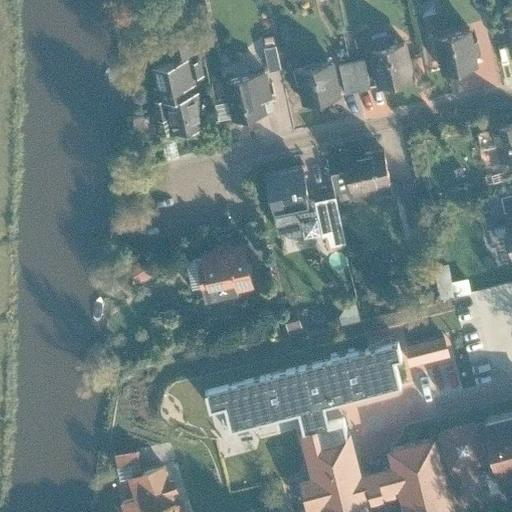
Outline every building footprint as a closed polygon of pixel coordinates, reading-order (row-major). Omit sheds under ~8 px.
[(498,0),(486,0),(492,25),(503,23),(498,0)] [(470,23),(434,31),(443,69),(479,61),(477,52),(481,50),(478,35),(473,35),(470,23)] [(414,75),(407,37),(369,44),(377,82),(414,75)] [(281,64),(276,41),(264,43),(269,67),(281,64)] [(197,78),(192,53),(151,61),(157,82),(150,84),(161,129),(207,119),(199,84),(185,86),(184,79),(197,78)] [(341,90),(333,54),(298,61),(305,97),(341,90)] [(370,85),(363,54),(351,56),(358,88),(370,85)] [(358,88),(351,56),(340,59),(347,90),(358,88)] [(265,63),(223,73),(233,114),(274,105),(265,63)] [(511,154),(511,118),(477,126),(481,144),(488,143),(491,159),(511,154)] [(393,188),(383,144),(344,152),(346,165),(330,168),(334,188),(350,185),(353,197),(393,188)] [(303,160),(265,168),(279,229),(303,225),(305,234),(321,229),(314,194),(310,194),(303,160)] [(423,221),(416,181),(400,184),(408,224),(423,221)] [(334,188),(314,194),(321,229),(342,223),(334,188)] [(265,246),(258,216),(245,219),(252,249),(265,246)] [(244,239),(201,248),(210,291),(253,282),(244,239)] [(131,279),(146,274),(141,258),(126,263),(131,279)] [(445,259),(432,262),(439,289),(452,286),(445,259)] [(407,343),(411,360),(448,350),(444,333),(407,343)] [(370,344),(206,385),(210,403),(220,400),(225,399),(231,421),(231,422),(299,405),(304,424),(303,424),(315,471),(302,474),(309,502),(320,499),(323,511),(371,511),(365,488),(372,487),(373,492),(374,492),(374,491),(381,490),(383,490),(383,489),(395,486),(393,481),(400,480),(408,511),(455,511),(449,484),(447,484),(442,465),(449,463),(450,464),(462,461),(465,473),(477,470),(474,458),(486,456),(486,454),(493,452),(485,418),(478,420),(477,418),(441,427),(442,434),(435,436),(434,433),(391,444),(395,460),(383,463),(382,458),(371,460),(372,466),(360,469),(349,426),(348,427),(344,413),(330,417),(329,414),(326,402),(325,399),(402,380),(395,354),(402,353),(399,337),(392,339),(370,344)] [(511,408),(484,416),(485,417),(485,418),(493,452),(498,470),(487,472),(491,487),(511,481),(511,408)] [(179,511),(165,463),(128,474),(133,494),(120,498),(124,511),(125,511),(138,507),(139,511),(179,511)]
